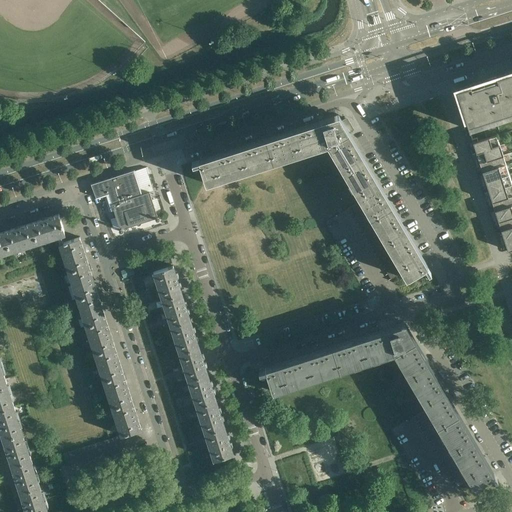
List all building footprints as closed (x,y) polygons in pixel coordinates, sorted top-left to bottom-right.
[(455,90),(471,141),(467,143),(466,143),(466,144),(501,252),(501,253),(502,253),(511,249),(511,70),(456,89),(455,89),(455,90)] [(431,272),(349,133),(338,115),(192,162),(193,165),(195,164),(199,163),(206,183),(327,145),(360,201),(363,206),(366,211),(369,216),(370,217),(372,221),(375,226),(378,231),(381,236),(384,242),(387,247),(390,252),(393,257),(396,262),(399,267),(402,272),(406,278),(424,267),(427,271),(428,273),(431,272)] [(157,215),(152,198),(150,191),(142,194),(134,170),(104,179),(119,227),(122,227),(122,228),(137,224),(138,224),(139,225),(139,224),(140,224),(141,223),(141,222),(156,218),(155,216),(157,215)] [(154,199),(159,212),(163,210),(158,197),(154,199)] [(352,213),(363,206),(360,201),(349,208),(352,213)] [(355,218),(366,211),(363,206),(352,213),(355,218)] [(358,223),(369,216),(366,211),(355,218),(358,223)] [(65,234),(59,213),(31,222),(38,242),(57,236),(61,235),(65,234)] [(372,221),(370,217),(369,216),(358,223),(361,228),(372,221)] [(364,233),(375,226),(372,221),(361,228),(364,233)] [(38,242),(31,222),(4,231),(10,251),(38,242)] [(367,238),(378,231),(375,226),(364,233),(367,238)] [(0,254),(10,251),(4,231),(0,232),(0,254)] [(370,243),(381,236),(378,231),(367,238),(370,243)] [(373,248),(384,242),(381,236),(370,243),(373,248)] [(80,237),(64,242),(60,243),(69,271),(89,264),(80,237)] [(376,253),(387,247),(384,242),(373,248),(376,253)] [(379,258),(390,252),(387,247),(376,253),(379,258)] [(382,263),(393,257),(390,252),(379,258),(382,263)] [(385,268),(396,262),(393,257),(382,263),(385,268)] [(388,274),(399,267),(396,262),(385,268),(388,274)] [(97,292),(89,264),(69,271),(77,298),(97,292)] [(182,292),(173,265),(153,271),(162,299),(182,292)] [(391,279),(402,272),(399,267),(388,274),(391,279)] [(106,319),(97,292),(77,298),(86,325),(106,319)] [(190,319),(182,292),(162,299),(171,325),(190,319)] [(115,346),(106,319),(86,325),(95,353),(115,346)] [(199,346),(190,319),(171,325),(179,352),(199,346)] [(498,479),(405,323),(258,369),(259,373),(262,372),(266,371),(272,391),(394,352),(427,409),(430,414),(433,419),(436,424),(439,429),(442,434),(445,439),(448,444),(451,449),(454,454),(457,459),(460,464),(463,469),(466,474),(469,480),(473,486),(491,475),(493,479),(495,481),(498,479)] [(439,334),(435,326),(426,331),(431,339),(439,334)] [(357,331),(338,337),(339,342),(359,336),(357,331)] [(124,373),(115,346),(95,353),(104,380),(124,373)] [(207,373),(199,346),(179,352),(188,379),(207,373)] [(132,401),(124,373),(104,380),(112,407),(132,401)] [(216,399),(207,373),(188,379),(197,406),(216,399)] [(0,409),(14,405),(10,392),(5,378),(0,380),(0,409)] [(225,426),(216,399),(197,406),(205,432),(225,426)] [(141,428),(132,401),(112,407),(121,435),(127,433),(132,431),(141,428)] [(23,432),(18,419),(14,405),(0,409),(0,428),(3,438),(23,432)] [(419,420),(430,414),(427,409),(416,415),(419,420)] [(422,425),(433,419),(430,414),(419,420),(422,425)] [(425,430),(436,424),(433,419),(422,425),(425,430)] [(428,435),(439,429),(436,424),(425,430),(428,435)] [(233,453),(225,426),(205,432),(214,460),(233,453)] [(431,441),(442,434),(439,429),(428,435),(431,441)] [(136,443),(132,431),(127,433),(131,445),(136,443)] [(31,459),(27,445),(23,432),(3,438),(12,465),(31,459)] [(131,445),(127,433),(121,435),(125,447),(131,445)] [(434,446),(445,439),(442,434),(431,441),(434,446)] [(125,447),(121,435),(115,437),(119,449),(125,447)] [(119,449),(115,437),(109,439),(113,451),(119,449)] [(113,451),(109,439),(104,441),(108,453),(113,451)] [(437,451),(448,444),(445,439),(434,446),(437,451)] [(108,453),(104,441),(98,442),(102,455),(108,453)] [(102,455),(98,442),(92,444),(96,456),(102,455)] [(96,456),(92,444),(86,446),(90,458),(96,456)] [(440,456),(451,449),(448,444),(437,451),(440,456)] [(90,458),(86,446),(81,448),(85,460),(90,458)] [(85,460),(81,448),(75,450),(79,462),(85,460)] [(443,461),(454,454),(451,449),(440,456),(443,461)] [(79,462),(75,450),(69,452),(73,464),(79,462)] [(73,464),(69,452),(63,453),(67,466),(73,464)] [(446,466),(457,459),(454,454),(443,461),(446,466)] [(40,486),(36,472),(31,459),(12,465),(20,492),(40,486)] [(449,471),(460,464),(457,459),(446,466),(449,471)] [(452,476),(463,469),(460,464),(449,471),(452,476)] [(455,481),(466,474),(463,469),(452,476),(455,481)] [(458,486),(469,480),(466,474),(455,481),(458,486)] [(48,511),(44,499),(40,486),(20,492),(26,511),(48,511)]
